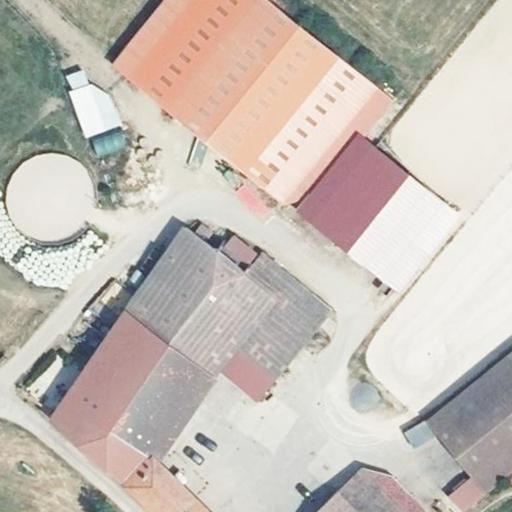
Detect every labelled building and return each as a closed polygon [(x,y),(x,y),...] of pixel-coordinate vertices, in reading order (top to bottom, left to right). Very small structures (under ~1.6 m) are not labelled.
[(379,94),(259,0),(201,0),(130,91),(277,206),(300,195),(379,94)] [(93,65),(63,76),(86,138),(115,127),(93,65)] [(92,139),(97,157),(127,147),(122,130),(92,139)] [(360,142),(296,220),(397,301),(460,223),(360,142)] [(14,204),(22,249),(35,247),(38,266),(69,261),(66,242),(82,239),(83,248),(92,246),(85,204),(93,203),(86,157),(22,168),(25,186),(16,188),(19,203),(14,204)] [(330,315),(263,264),(247,284),(187,238),(68,410),(153,473),(155,470),(218,381),(237,354),(278,383),(330,315)] [(259,410),(278,383),(237,354),(218,381),(259,410)] [(511,481),(511,360),(430,427),(442,441),(477,485),(489,500),(511,483),(511,481)] [(146,505),(152,511),(199,511),(186,499),(175,489),(155,470),(153,473),(68,410),(57,424),(146,505)] [(416,455),(442,441),(430,427),(407,439),(416,455)] [(401,511),(370,480),(366,475),(327,511),(401,511)] [(374,476),(370,480),(401,511),(419,511),(395,484),(374,476)] [(175,489),(186,499),(195,489),(184,479),(175,489)] [(458,511),(474,511),(489,500),(477,485),(452,505),(458,511)]
